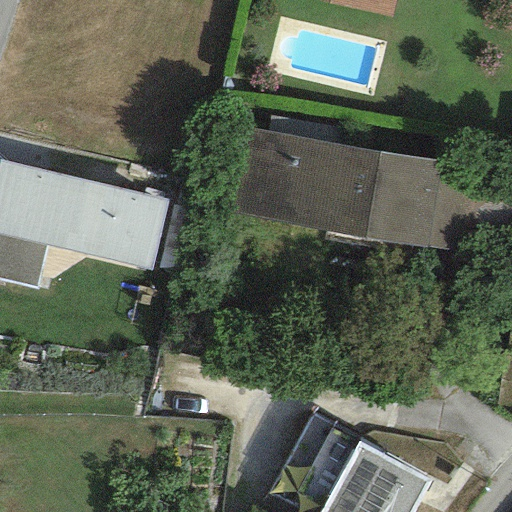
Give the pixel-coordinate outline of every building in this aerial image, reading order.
[(319,0),(390,17),(394,0),(319,0)] [(469,167),(244,128),(230,212),(454,250),(469,167)] [(166,200),(0,160),(0,236),(43,246),(149,272),(166,200)] [(0,280),(34,289),(43,246),(0,236),(0,280)] [(410,511),(428,479),(312,416),(266,493),(303,511),(410,511)]
